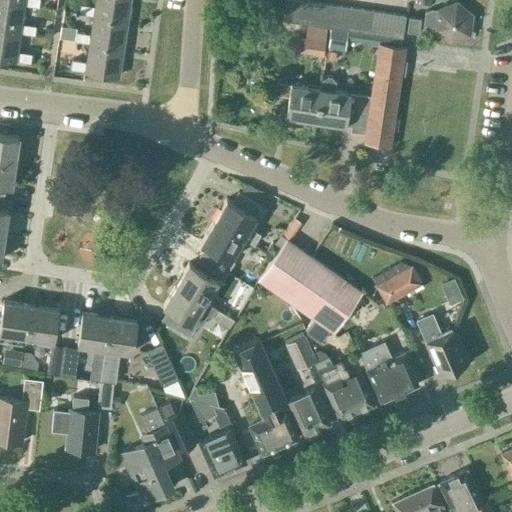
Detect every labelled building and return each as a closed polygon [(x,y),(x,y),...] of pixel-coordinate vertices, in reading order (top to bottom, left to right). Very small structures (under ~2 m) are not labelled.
[(0,0),(0,29),(20,32),(34,34),(35,25),(21,23),(24,4),(0,0)] [(93,15),(127,20),(129,0),(94,0),(94,5),(80,3),(79,12),(93,15)] [(293,22),(296,0),(285,0),(282,20),(293,22)] [(296,0),(293,22),(304,23),(307,1),(297,0),(296,0)] [(304,23),(315,25),(318,3),(307,1),(304,23)] [(325,26),(329,5),(318,3),(315,25),(325,26)] [(471,15),(456,3),(438,10),(431,9),(427,11),(425,11),(422,28),(433,30),(435,29),(450,41),(468,34),(471,15)] [(325,26),(330,27),(336,28),(339,6),(329,5),(325,26)] [(336,28),(347,30),(350,8),(339,6),(336,28)] [(347,30),(358,31),(361,9),(350,8),(347,30)] [(358,31),(369,33),(372,11),(361,9),(358,31)] [(379,34),(383,13),(372,11),(369,33),(379,34)] [(390,36),(393,14),(383,13),(379,34),(390,36)] [(393,14),(390,36),(400,37),(401,37),(404,16),(393,14)] [(89,43),(122,48),(127,20),(93,15),(90,33),(76,31),(75,40),(89,43)] [(418,33),(421,18),(409,16),(406,31),(418,33)] [(61,26),(59,38),(75,40),(76,31),(76,28),(61,26)] [(326,28),(306,26),(305,37),(297,36),(295,52),(322,56),(326,28)] [(46,27),(45,35),(52,36),(53,29),(46,27)] [(404,46),(399,45),(400,37),(390,36),(379,34),(369,33),(358,31),(347,30),(336,28),(330,27),(327,48),(345,51),(346,39),(378,44),(364,141),(389,145),(400,73),(409,74),(411,60),(402,59),(404,46)] [(17,51),(20,32),(0,29),(0,58),(15,60),(30,62),(31,53),(17,51)] [(122,48),(89,43),(86,61),(72,59),(70,68),(84,70),(84,71),(118,76),(122,48)] [(286,116),(315,120),(320,86),(291,82),(291,83),(273,81),(273,80),(271,93),(289,96),(286,116)] [(349,91),(320,86),(315,120),(344,125),(345,123),(350,123),(349,128),(362,130),(367,96),(349,93),(349,91)] [(0,158),(15,161),(19,136),(0,133),(0,158)] [(0,196),(4,197),(5,185),(11,186),(15,161),(0,158),(0,196)] [(213,220),(242,238),(253,244),(260,233),(249,226),(255,216),(259,218),(265,207),(237,191),(231,202),(226,199),(213,220)] [(230,259),(242,238),(213,220),(200,242),(205,245),(199,255),(227,272),(233,261),(230,259)] [(258,278),(286,298),(313,316),(304,329),(307,334),(319,343),(330,328),(334,331),(361,291),(286,238),(258,278)] [(221,282),(227,272),(199,255),(193,265),(188,262),(175,284),(216,308),(205,301),(217,280),(221,282)] [(386,302),(421,283),(411,266),(376,285),(386,302)] [(453,278),(442,283),(450,302),(461,297),(453,278)] [(210,318),(216,308),(175,284),(162,305),(167,308),(161,319),(189,336),(195,325),(199,327),(206,315),(210,318)] [(0,320),(0,332),(26,337),(30,304),(3,300),(0,320)] [(58,308),(30,304),(26,337),(53,341),(58,308)] [(94,355),(103,356),(109,315),(81,311),(77,344),(95,346),(94,355)] [(440,374),(467,362),(453,330),(452,331),(450,328),(440,332),(432,313),(417,320),(440,374)] [(109,315),(103,356),(100,378),(114,381),(119,350),(131,352),(136,319),(109,315)] [(313,362),(316,360),(305,335),(285,344),(296,369),(313,362)] [(262,454),(299,437),(285,408),(276,412),(273,407),(287,401),(259,339),(232,351),(262,418),(249,424),(262,454)] [(380,401),(418,384),(403,350),(391,356),(384,340),(358,352),(380,401)] [(64,345),(50,343),(45,372),(60,374),(64,345)] [(177,379),(161,343),(146,350),(162,386),(177,379)] [(64,345),(60,374),(74,376),(78,347),(64,345)] [(341,359),(324,366),(317,369),(339,419),(374,403),(359,368),(348,373),(345,367),(341,359)] [(0,439),(21,442),(25,407),(39,409),(42,380),(24,377),(21,399),(0,396),(0,439)] [(108,408),(109,385),(93,384),(93,408),(108,408)] [(303,435),(330,423),(314,388),(287,400),(303,435)] [(67,447),(93,450),(97,411),(86,410),(88,397),(72,395),(67,447)] [(178,450),(194,443),(179,411),(174,413),(169,401),(158,406),(178,450)] [(142,498),(172,484),(163,466),(180,458),(157,407),(139,415),(147,432),(141,435),(145,443),(122,453),(142,498)] [(214,476),(245,462),(230,427),(198,441),(214,476)] [(511,447),(501,453),(511,479),(511,447)] [(482,501),(466,468),(437,481),(451,511),(458,511),(470,507),(472,511),(494,511),(488,498),(482,501)] [(443,508),(432,483),(391,502),(395,511),(440,511),(440,510),(443,508)]
